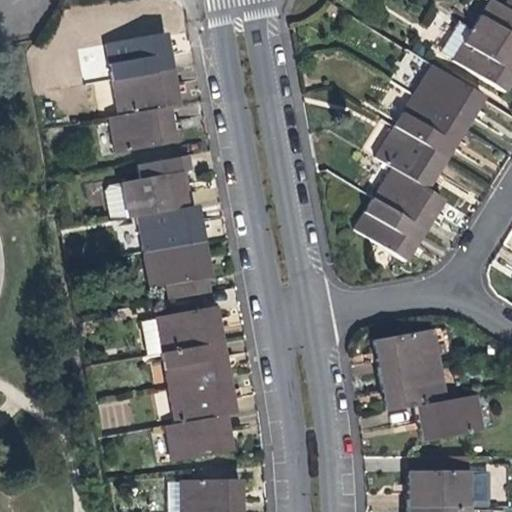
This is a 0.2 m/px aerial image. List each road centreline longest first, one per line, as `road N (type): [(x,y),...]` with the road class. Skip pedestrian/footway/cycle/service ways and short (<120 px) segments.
road 1 (residential): [(222,0),(278,319)]
road 2 (residential): [(313,313),(255,0)]
road 3 (residential): [(339,511),(313,313)]
road 4 (residential): [(278,319),(301,511)]
road 5 (residential): [(455,283),(313,313)]
